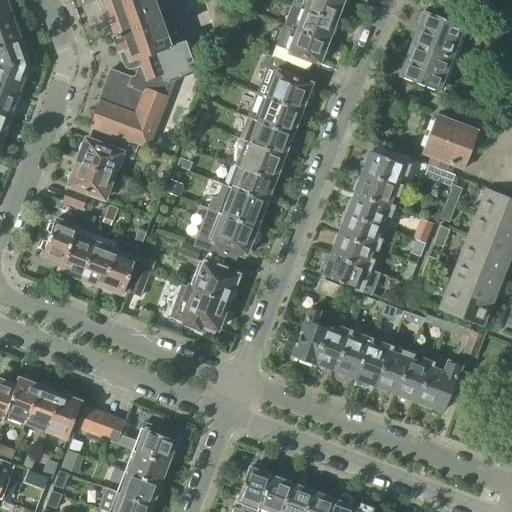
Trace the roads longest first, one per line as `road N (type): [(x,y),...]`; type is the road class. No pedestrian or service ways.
road 1 (residential): [(387,0),(240,381)]
road 2 (residential): [(511,484),(240,381)]
road 3 (residential): [(227,412),(483,511)]
road 4 (residential): [(240,381),(0,290)]
road 5 (residential): [(0,239),(69,74),(47,0)]
road 6 (residential): [(0,325),(227,412)]
